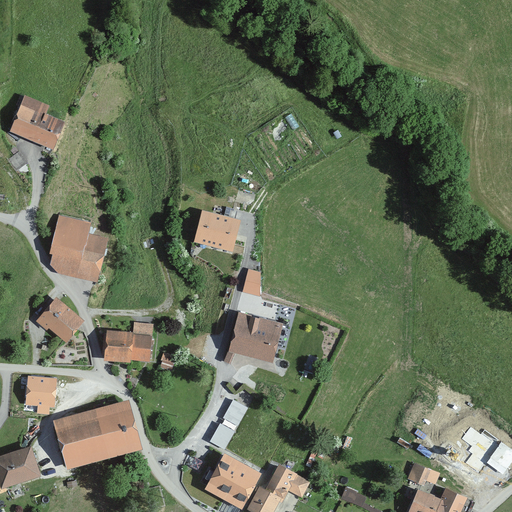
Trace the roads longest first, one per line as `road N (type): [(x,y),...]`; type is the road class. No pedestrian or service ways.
road 1 (residential): [(178,453),(219,385),(250,231)]
road 2 (residential): [(105,376),(81,308),(44,266),(33,229),(0,215)]
